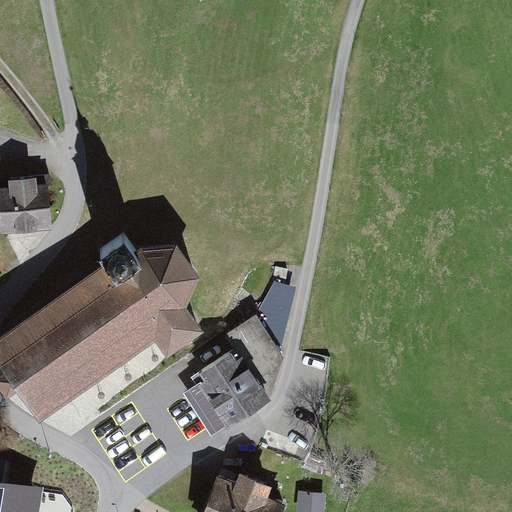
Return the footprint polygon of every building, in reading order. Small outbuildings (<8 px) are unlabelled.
[(0,187),(0,199),(3,228),(49,223),(45,185),(50,184),(49,175),(10,178),(11,187),(0,187)] [(109,261),(0,337),(0,351),(40,409),(155,328),(168,345),(197,325),(180,301),(193,273),(174,245),(142,247),(137,250),(124,233),(99,249),(109,261)] [(235,348),(202,368),(208,377),(187,390),(211,428),(226,418),(228,421),(233,417),(267,396),(282,353),(266,328),(257,315),(226,334),(235,348)] [(220,475),(204,511),(278,511),(283,501),(263,493),(267,484),(241,473),(237,482),(220,475)] [(62,494),(0,483),(0,511),(72,511),(73,510),(62,494)]
